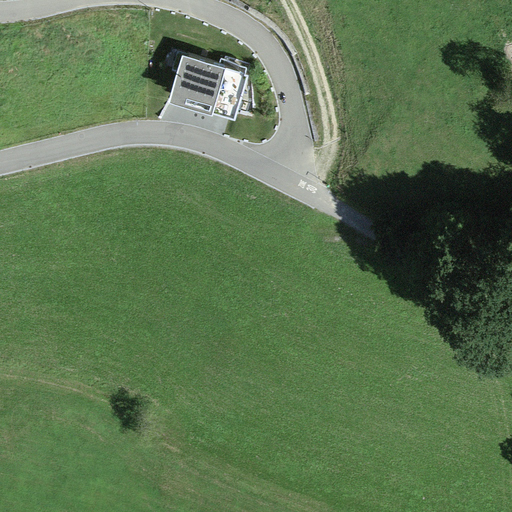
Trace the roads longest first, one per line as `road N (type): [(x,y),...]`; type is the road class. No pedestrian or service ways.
road 1 (residential): [(0,161),(117,135),(155,135),(203,142),(292,183)]
road 2 (residential): [(292,183),(493,289),(511,290)]
road 3 (residential): [(292,183),(300,132),(274,48),(233,16),(186,0)]
road 4 (track): [(292,183),(330,157),(337,120),(315,40),(292,0)]
